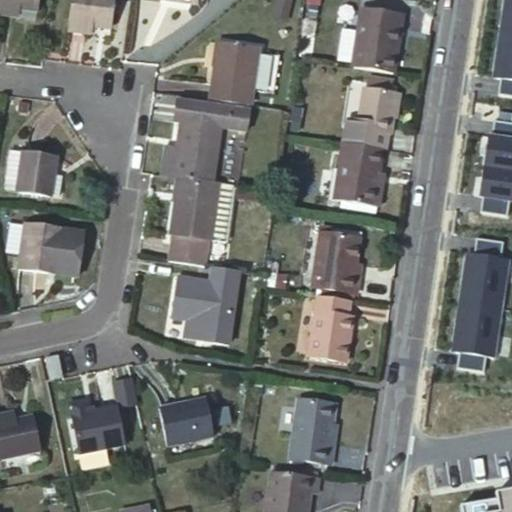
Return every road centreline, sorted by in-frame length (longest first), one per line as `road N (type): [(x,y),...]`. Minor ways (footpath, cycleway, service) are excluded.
road 1 (residential): [(0,344),(88,325),(102,308),(134,90),(0,70)]
road 2 (unclassified): [(460,0),(393,452)]
road 3 (residential): [(511,436),(393,452)]
